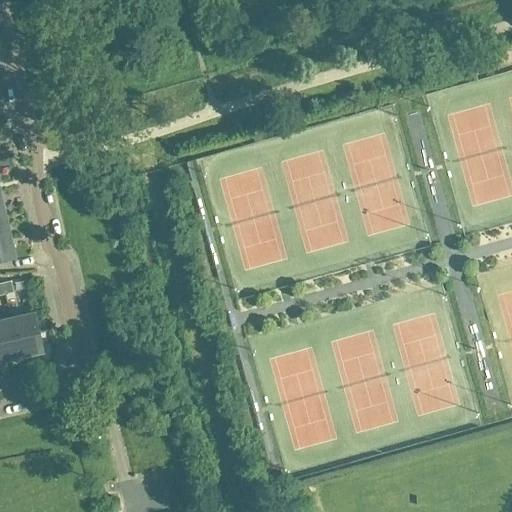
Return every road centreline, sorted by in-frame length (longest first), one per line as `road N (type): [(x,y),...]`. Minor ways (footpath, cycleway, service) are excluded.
road 1 (residential): [(0,401),(68,377),(79,342),(46,238),(0,1)]
road 2 (track): [(136,135),(251,511)]
road 3 (unknown): [(75,367),(133,511)]
